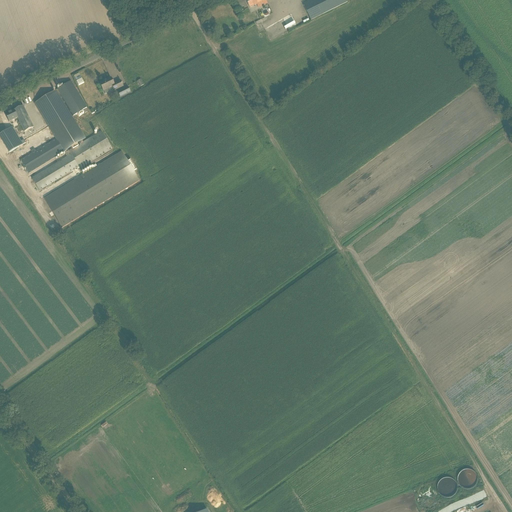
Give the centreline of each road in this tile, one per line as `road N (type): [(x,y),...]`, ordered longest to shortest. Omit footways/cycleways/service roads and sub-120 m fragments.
road 1 (track): [(190,11),(506,511)]
road 2 (unclassified): [(0,105),(213,0)]
road 3 (unclassified): [(511,127),(431,0)]
road 4 (track): [(75,511),(0,410)]
